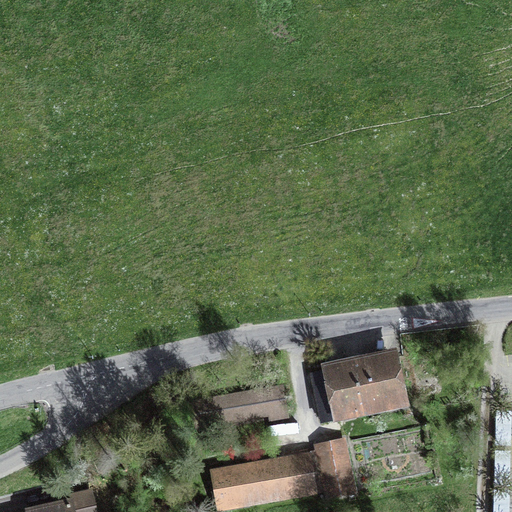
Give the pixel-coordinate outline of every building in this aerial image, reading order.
[(329,370),(312,373),(322,423),(340,419),(340,420),(347,419),(346,412),(401,400),(392,358),(329,371),(329,370)] [(266,391),(195,403),(199,427),(285,412),(281,386),(265,389),(266,391)] [(509,511),(511,412),(496,412),(493,511),(509,511)] [(309,454),(313,492),(325,490),(326,496),(353,491),(344,441),(315,446),(316,453),(309,454)] [(221,509),(313,492),(309,454),(215,472),(221,509)] [(73,511),(71,503),(30,511),(73,511)]
